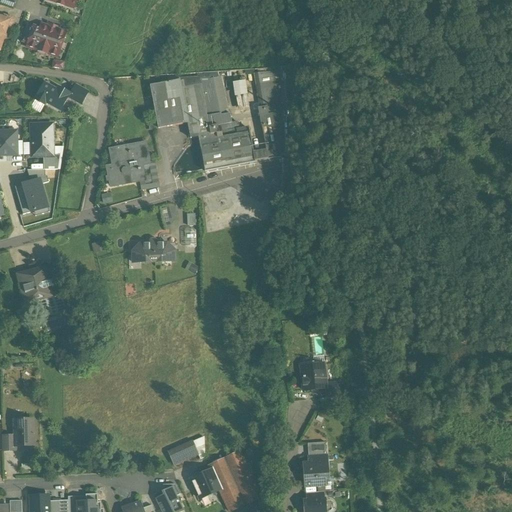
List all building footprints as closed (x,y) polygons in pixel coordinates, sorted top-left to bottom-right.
[(48,0),(48,1),(57,4),(57,5),(64,7),(64,6),(73,9),(76,0),(48,0)] [(3,19),(0,18),(0,50),(3,41),(6,40),(7,37),(5,34),(8,28),(10,29),(12,25),(8,18),(4,17),(3,19)] [(28,26),(22,43),(28,45),(34,28),(28,26)] [(58,31),(47,27),(47,29),(42,27),(40,30),(34,28),(28,45),(27,48),(58,58),(65,35),(57,32),(58,31)] [(281,68),(264,69),(264,75),(263,75),(259,77),(264,108),(259,109),(267,149),(269,159),(281,157),(280,156),(286,155),(283,115),(287,115),(285,80),(281,81),(281,68)] [(218,78),(217,78),(215,72),(197,74),(206,120),(226,116),(218,78)] [(197,74),(179,75),(180,81),(188,123),(187,124),(190,139),(198,138),(197,130),(217,126),(220,138),(248,133),(248,132),(250,132),(248,127),(238,129),(236,122),(231,123),(229,115),(226,116),(206,120),(197,74)] [(179,75),(169,75),(167,76),(168,83),(180,81),(179,75)] [(236,96),(237,96),(239,108),(249,106),(247,94),(249,94),(247,80),(233,82),(236,96)] [(168,83),(150,87),(157,123),(158,129),(187,124),(188,123),(180,81),(168,83)] [(45,84),(35,101),(45,107),(46,105),(60,112),(70,95),(58,88),(57,90),(45,84)] [(88,92),(76,85),(68,99),(81,106),(88,92)] [(53,125),(31,126),(31,158),(44,158),(53,158),(53,125)] [(217,126),(197,130),(198,138),(199,142),(220,138),(217,126)] [(0,132),(0,156),(17,156),(17,132),(0,132)] [(220,138),(199,142),(205,172),(269,159),(267,149),(253,152),(250,132),(248,132),(248,133),(220,138)] [(146,143),(110,150),(113,166),(113,170),(114,171),(137,166),(138,169),(142,169),(143,169),(150,168),(146,143)] [(53,158),(44,158),(45,171),(58,170),(58,158),(53,158)] [(137,166),(114,171),(113,170),(107,171),(109,181),(110,181),(111,187),(117,186),(144,181),(145,181),(143,169),(142,169),(138,169),(137,166)] [(150,168),(143,169),(145,181),(144,181),(146,189),(158,187),(154,167),(150,168)] [(45,171),(27,171),(31,184),(40,181),(41,185),(49,183),(47,177),(45,177),(45,171)] [(23,186),(24,190),(31,213),(48,208),(41,185),(40,181),(31,184),(23,186)] [(23,216),(31,213),(24,190),(16,192),(23,216)] [(149,245),(132,245),(133,264),(175,262),(174,244),(157,244),(156,242),(155,240),(151,240),(149,242),(149,245)] [(47,267),(18,275),(23,297),(35,294),(37,302),(54,297),(52,288),(50,281),(47,267)] [(72,293),(62,295),(67,312),(77,310),(72,293)] [(54,297),(37,302),(42,319),(67,312),(62,295),(54,297)] [(314,363),(301,365),(301,368),(303,391),(326,389),(327,389),(326,385),(324,365),(314,366),(314,363)] [(339,384),(326,385),(327,389),(326,389),(327,399),(341,398),(339,384)] [(33,421),(15,421),(15,437),(16,447),(34,447),(33,421)] [(15,437),(2,437),(2,452),(13,451),(13,447),(16,447),(15,437)] [(193,442),(168,453),(173,465),(198,454),(193,442)] [(325,443),(308,445),(308,457),(326,455),(325,443)] [(209,467),(211,471),(220,490),(229,511),(230,511),(261,499),(240,453),(209,467)] [(326,455),(308,457),(309,464),(327,463),(326,455)] [(309,464),(304,465),(306,488),(317,487),(325,486),(324,479),(328,479),(327,463),(309,464)] [(199,500),(220,490),(211,471),(190,480),(199,500)] [(328,479),(324,479),(325,486),(317,487),(318,493),(319,493),(324,493),(330,492),(331,492),(330,478),(328,479)] [(177,496),(180,495),(175,485),(163,486),(165,490),(161,492),(163,496),(173,490),(177,496)] [(163,496),(155,500),(161,511),(181,511),(184,510),(177,496),(173,490),(163,496)] [(318,493),(306,494),(306,501),(320,500),(319,493),(318,493)] [(85,500),(74,500),(74,511),(104,511),(104,510),(101,510),(101,503),(98,504),(98,495),(85,495),(85,500)] [(48,497),(32,498),(32,511),(48,511),(48,502),(48,497)] [(306,501),(303,502),(303,511),(326,511),(326,500),(324,500),(320,500),(306,501)] [(22,511),(22,501),(10,502),(10,511),(22,511)] [(48,502),(48,511),(59,511),(60,502),(48,502)] [(140,503),(123,510),(123,511),(143,511),(143,510),(140,503)]
